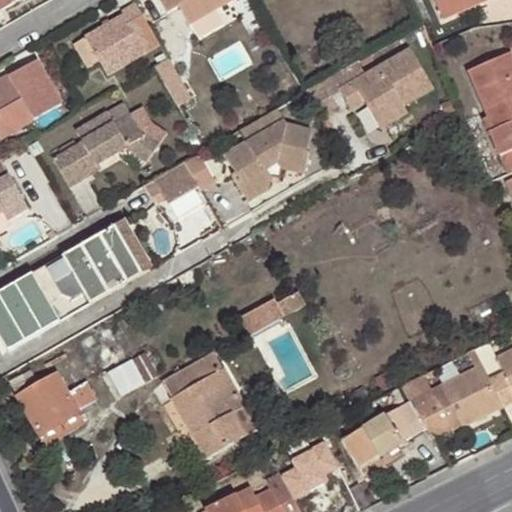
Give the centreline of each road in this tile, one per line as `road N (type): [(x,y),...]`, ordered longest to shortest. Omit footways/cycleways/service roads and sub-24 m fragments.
road 1 (residential): [(0,364),(341,170)]
road 2 (residential): [(0,273),(137,196)]
